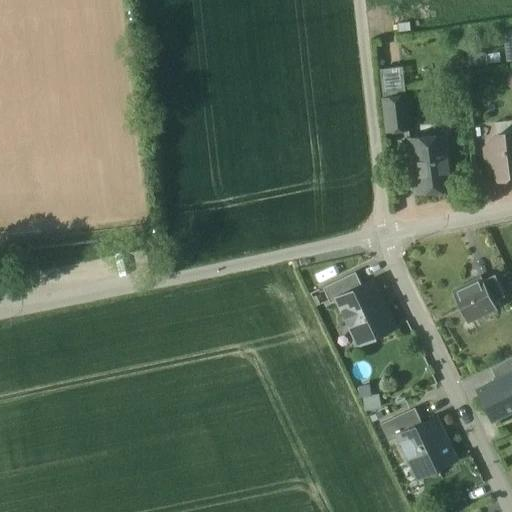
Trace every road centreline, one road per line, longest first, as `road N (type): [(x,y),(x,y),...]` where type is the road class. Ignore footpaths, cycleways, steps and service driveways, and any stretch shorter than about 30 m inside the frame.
road 1 (residential): [(0,315),(384,233)]
road 2 (residential): [(511,503),(384,233)]
road 3 (residential): [(384,233),(511,207)]
